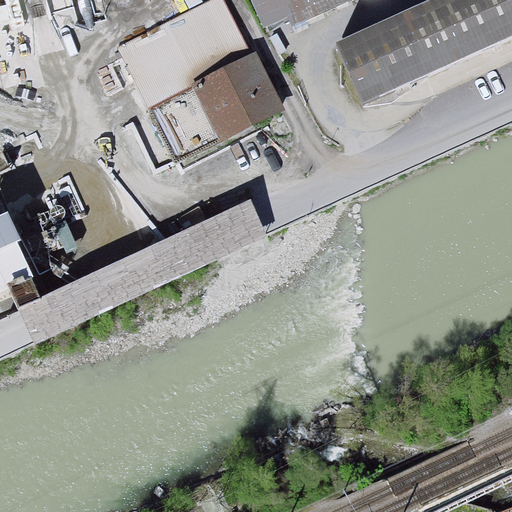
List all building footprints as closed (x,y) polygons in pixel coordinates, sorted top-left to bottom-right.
[(61,4),(70,4),(68,0),(21,0),(22,1),(3,9),(16,9),(17,31),(21,39),(0,47),(0,49),(30,49),(42,44),(36,29),(35,28),(30,14),(43,13),(43,12),(61,4)] [(177,162),(279,111),(222,0),(209,0),(119,45),(177,162)] [(256,0),(268,27),(328,0),(256,0)] [(511,40),(511,0),(448,0),(340,48),(365,106),(511,40)] [(466,81),(509,62),(504,52),(462,70),(466,81)] [(10,308),(28,345),(262,235),(245,198),(10,308)]
